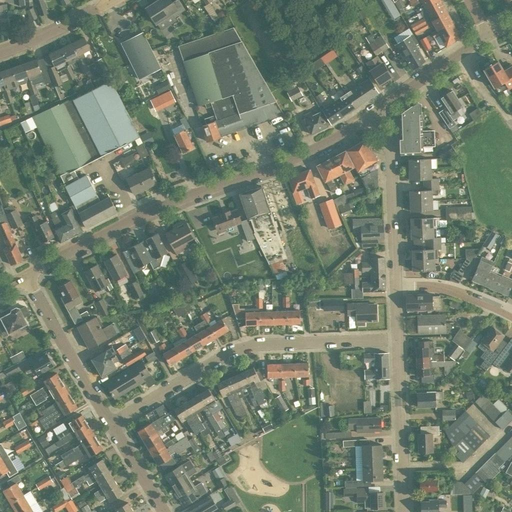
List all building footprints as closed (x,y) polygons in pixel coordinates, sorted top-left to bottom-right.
[(43,0),(34,0),(41,17),(48,14),(43,0)] [(177,21),(174,17),(185,11),(178,0),(176,0),(172,3),(169,0),(159,0),(146,9),(156,25),(157,24),(161,31),(177,21)] [(421,2),(425,10),(441,1),(440,0),(417,0),(414,1),(410,4),(412,7),(421,2)] [(410,25),(413,31),(447,12),(441,1),(425,10),(429,15),(410,25)] [(392,2),(385,6),(392,20),(400,15),(392,2)] [(217,16),(213,10),(209,3),(206,5),(204,6),(212,19),(217,16)] [(26,11),(31,21),(37,18),(33,8),(26,11)] [(420,40),(420,41),(432,34),(431,33),(437,30),(437,31),(453,23),(447,12),(413,31),(415,35),(434,25),(436,30),(431,33),(429,35),(420,40)] [(317,18),(315,24),(323,26),(325,20),(317,18)] [(6,22),(0,23),(0,26),(0,31),(7,30),(7,29),(9,29),(8,23),(6,23),(6,22)] [(432,34),(420,41),(425,51),(431,47),(428,42),(440,36),(446,47),(460,37),(453,23),(437,31),(437,30),(431,33),(432,34)] [(233,27),(178,46),(199,105),(204,104),(205,107),(212,105),(215,115),(204,119),(206,125),(202,126),(207,141),(209,141),(209,142),(215,141),(214,140),(214,139),(220,137),(219,134),(282,113),(233,27)] [(121,43),(136,75),(150,69),(152,73),(158,70),(161,69),(143,32),(121,43)] [(381,51),(374,39),(374,40),(370,34),(365,37),(369,44),(369,45),(375,55),(381,51)] [(394,45),(403,60),(406,59),(412,69),(424,61),(415,45),(418,43),(413,34),(410,36),(410,35),(394,45)] [(374,39),(381,51),(382,52),(389,48),(381,35),(374,39)] [(84,38),(72,43),(80,59),(77,61),(78,61),(81,67),(86,64),(83,59),(85,58),(83,53),(90,50),(84,38)] [(72,43),(61,49),(75,78),(69,65),(78,61),(77,61),(80,59),(72,43)] [(57,72),(58,72),(64,69),(69,81),(75,78),(61,49),(49,54),(54,66),(48,69),(55,87),(57,86),(62,84),(57,72)] [(327,63),(339,56),(335,49),(323,56),(327,63)] [(377,56),(366,63),(371,70),(370,71),(379,84),(379,85),(381,87),(388,82),(387,79),(391,76),(382,63),(377,56)] [(94,62),(104,82),(111,78),(101,58),(94,62)] [(321,58),(316,61),(319,66),(324,63),(321,58)] [(37,59),(24,64),(30,81),(27,82),(29,89),(35,87),(35,84),(43,81),(45,84),(50,82),(46,70),(41,71),(37,61),(37,59)] [(486,72),(482,75),(486,82),(490,79),(494,86),(495,86),(499,91),(508,86),(508,87),(511,85),(502,69),(498,61),(484,69),(486,72)] [(24,64),(12,68),(18,86),(19,86),(17,81),(18,80),(19,85),(27,82),(30,81),(24,64)] [(89,71),(86,64),(81,67),(86,78),(88,76),(86,72),(89,71)] [(511,85),(511,86),(511,65),(511,64),(502,69),(511,85)] [(355,69),(360,76),(366,73),(361,65),(355,69)] [(12,68),(0,72),(6,90),(9,89),(9,90),(18,86),(12,68)] [(5,103),(7,102),(5,97),(11,95),(9,90),(9,89),(6,90),(0,72),(0,89),(1,92),(3,91),(4,94),(2,95),(5,103)] [(101,77),(93,81),(96,86),(103,83),(101,77)] [(369,78),(357,86),(367,100),(378,92),(369,78)] [(59,104),(32,117),(74,204),(81,219),(85,228),(116,212),(115,208),(109,197),(100,202),(86,175),(78,179),(74,170),(96,159),(99,160),(101,159),(102,156),(127,143),(134,139),(138,145),(142,143),(139,137),(111,81),(94,89),(86,93),(73,99),(68,102),(68,101),(60,105),(59,104)] [(170,81),(156,85),(158,92),(172,88),(170,81)] [(286,89),(288,92),(287,93),(291,101),(303,95),(298,87),(296,88),(294,84),(286,89)] [(357,86),(346,93),(355,107),(367,100),(357,86)] [(38,93),(35,87),(29,89),(31,95),(38,93)] [(172,89),(151,98),(156,110),(177,101),(172,89)] [(445,109),(439,112),(449,129),(456,124),(453,120),(460,115),(456,109),(462,106),(461,105),(452,91),(449,92),(447,90),(442,94),(444,96),(441,98),(447,106),(444,108),(445,109)] [(315,97),(320,104),(325,100),(320,93),(315,97)] [(346,93),(334,101),(344,115),(355,107),(346,93)] [(7,102),(7,103),(13,101),(11,95),(5,97),(7,102)] [(40,109),(35,95),(29,97),(34,110),(40,109)] [(344,115),(334,101),(322,109),(332,124),(344,115)] [(29,102),(24,103),(28,115),(32,113),(29,102)] [(434,130),(422,131),(421,104),(417,102),(399,115),(400,154),(422,153),(422,147),(430,147),(434,146),(434,130)] [(320,112),(313,115),(311,112),(302,116),(311,134),(327,126),(320,112)] [(15,115),(10,117),(9,114),(0,117),(0,125),(12,122),(11,121),(16,119),(15,115)] [(174,132),(186,127),(184,123),(172,127),(174,132)] [(456,124),(449,129),(452,134),(459,129),(456,124)] [(185,130),(174,135),(183,153),(194,148),(185,130)] [(377,160),(364,140),(347,151),(369,195),(378,192),(377,161),(377,160)] [(137,151),(132,154),(136,161),(148,155),(142,143),(138,145),(135,147),(137,151)] [(453,151),(449,145),(437,153),(441,159),(453,151)] [(12,150),(1,155),(4,162),(15,157),(12,150)] [(345,152),(335,157),(349,183),(354,180),(349,169),(353,167),(345,152)] [(136,161),(132,154),(120,160),(124,167),(136,161)] [(335,157),(325,162),(333,177),(339,174),(344,185),(349,183),(335,157)] [(408,160),(409,169),(430,169),(430,159),(408,160)] [(333,177),(325,162),(317,166),(331,192),(336,190),(330,179),(333,177)] [(149,167),(138,173),(146,189),(157,183),(149,167)] [(423,179),(423,185),(438,184),(438,179),(431,179),(430,169),(409,169),(409,179),(423,179)] [(288,178),(293,193),(306,188),(310,199),(310,198),(313,205),(321,202),(319,195),(310,170),(288,178)] [(146,189),(138,173),(126,178),(134,194),(146,189)] [(410,191),(410,201),(432,200),(431,195),(437,195),(437,191),(438,191),(438,184),(423,185),(423,191),(410,191)] [(247,220),(250,219),(255,233),(254,233),(269,264),(270,263),(276,279),(281,279),(287,277),(286,271),(288,270),(284,259),(287,258),(276,227),(278,226),(276,221),(274,221),(271,212),(262,186),(239,194),(247,220)] [(345,195),(347,201),(355,198),(353,192),(345,195)] [(432,200),(410,201),(410,211),(432,210),(432,200)] [(338,205),(342,216),(352,212),(347,201),(338,205)] [(53,203),(48,205),(52,213),(50,214),(52,218),(51,219),(56,228),(53,229),(60,243),(71,237),(64,223),(63,221),(63,220),(62,219),(62,217),(58,210),(56,206),(54,202),(53,203)] [(60,214),(56,206),(58,210),(62,217),(62,219),(63,220),(63,221),(64,223),(71,237),(83,231),(77,221),(81,219),(74,204),(69,207),(70,209),(60,214)] [(3,208),(1,205),(0,205),(0,231),(2,235),(7,247),(4,249),(11,264),(23,259),(10,232),(12,231),(3,208)] [(16,209),(14,210),(12,205),(5,208),(7,213),(6,214),(13,230),(23,225),(16,209)] [(328,209),(321,211),(328,230),(341,225),(337,213),(330,216),(328,209)] [(221,215),(213,218),(218,233),(227,231),(226,227),(240,222),(248,241),(255,238),(246,219),(241,221),(237,210),(230,212),(229,211),(221,214),(221,215)] [(29,219),(37,235),(39,235),(42,242),(47,240),(48,240),(53,238),(52,237),(54,236),(46,222),(40,225),(36,215),(29,219)] [(411,219),(411,228),(435,228),(440,227),(439,218),(411,219)] [(361,232),(361,240),(378,240),(384,239),(383,225),(382,225),(382,219),(362,219),(353,220),(353,232),(361,232)] [(187,242),(194,238),(186,223),(185,223),(184,220),(174,226),(176,228),(166,234),(177,254),(190,247),(187,242)] [(425,238),(426,244),(440,243),(440,242),(445,242),(445,238),(440,238),(440,237),(436,238),(435,228),(411,228),(411,238),(425,238)] [(504,238),(491,231),(483,245),(490,250),(496,240),(498,242),(500,239),(503,240),(504,238)] [(150,249),(145,251),(154,269),(161,266),(164,255),(168,253),(157,234),(146,240),(150,249)] [(154,269),(145,251),(144,251),(140,243),(128,249),(132,255),(131,259),(127,261),(134,274),(145,268),(146,264),(150,262),(154,269)] [(412,250),(412,260),(434,259),(433,250),(440,250),(440,243),(426,244),(426,250),(412,250)] [(117,255),(104,261),(114,281),(127,275),(117,255)] [(472,280),(484,285),(490,270),(493,262),(482,257),(472,280)] [(370,262),(361,262),(362,272),(371,272),(371,275),(371,277),(385,277),(385,275),(384,258),(370,258),(370,262)] [(457,272),(453,269),(451,273),(453,274),(449,280),(458,283),(463,275),(472,261),(466,258),(457,272)] [(434,259),(412,260),(412,270),(434,270),(434,271),(440,271),(440,266),(434,266),(434,259)] [(187,260),(176,267),(188,290),(196,285),(194,282),(197,280),(187,260)] [(85,272),(95,291),(107,285),(97,265),(85,272)] [(358,268),(349,269),(350,272),(350,282),(350,283),(359,283),(359,281),(358,268)] [(484,285),(496,290),(502,275),(490,270),(484,285)] [(511,279),(502,275),(496,290),(507,295),(511,283),(511,279)] [(371,281),(362,282),(362,288),(362,292),(363,292),(371,292),(385,291),(385,277),(371,277),(371,281)] [(59,287),(64,296),(62,298),(76,324),(90,316),(87,311),(79,315),(74,306),(82,302),(70,281),(59,287)] [(138,298),(140,300),(145,298),(136,281),(128,285),(136,299),(138,298)] [(299,295),(307,296),(309,284),(302,283),(299,295)] [(406,295),(405,295),(406,310),(408,310),(409,312),(412,311),(413,310),(440,309),(439,296),(432,297),(432,294),(406,295)] [(103,298),(95,302),(102,317),(103,317),(104,319),(111,316),(109,313),(110,312),(103,298)] [(343,301),(323,302),(324,310),(343,310),(343,301)] [(186,312),(181,303),(172,307),(178,317),(186,312)] [(361,303),(347,304),(348,315),(356,315),(356,322),(357,322),(357,326),(365,326),(365,321),(377,321),(376,305),(361,305),(361,303)] [(2,318),(4,322),(0,323),(0,327),(4,336),(27,324),(23,317),(29,314),(25,307),(20,310),(19,309),(17,308),(12,310),(11,313),(2,318)] [(286,311),(273,312),(273,325),(287,324),(286,311)] [(300,311),(286,311),(287,324),(301,324),(300,311)] [(259,325),(259,312),(245,313),(246,326),(259,325)] [(273,312),(259,312),(259,325),(273,325),(273,312)] [(445,315),(417,316),(418,332),(418,334),(432,333),(445,333),(450,333),(450,323),(445,323),(445,315)] [(112,324),(101,329),(95,317),(77,327),(89,349),(117,334),(112,324)] [(222,319),(210,326),(217,337),(229,330),(222,319)] [(174,327),(179,334),(185,331),(182,327),(180,328),(177,325),(174,327)] [(146,338),(139,326),(133,330),(139,341),(146,338)] [(210,326),(198,333),(205,344),(217,337),(210,326)] [(488,347),(480,357),(484,360),(480,366),(486,371),(501,351),(495,347),(504,336),(492,327),(481,342),(488,347)] [(147,332),(153,344),(159,340),(154,329),(147,332)] [(459,330),(452,340),(464,350),(472,339),(459,330)] [(198,333),(187,340),(193,351),(205,344),(198,333)] [(187,340),(175,347),(181,358),(193,351),(187,340)] [(419,348),(416,348),(416,362),(457,361),(457,360),(444,361),(444,355),(437,355),(437,354),(434,354),(434,347),(429,348),(429,340),(418,341),(419,348)] [(158,346),(161,351),(167,347),(164,343),(158,346)] [(92,359),(91,361),(92,363),(94,363),(97,368),(129,349),(126,344),(114,350),(113,348),(99,355),(92,359)] [(503,365),(511,371),(511,349),(506,345),(492,363),(500,369),(503,365)] [(181,358),(175,347),(163,354),(170,365),(181,358)] [(129,349),(97,368),(99,371),(98,373),(100,376),(102,376),(109,372),(109,371),(116,367),(114,364),(131,353),(129,349)] [(124,360),(127,366),(146,355),(143,349),(124,360)] [(10,357),(13,364),(17,362),(17,363),(26,358),(23,351),(10,357)] [(156,366),(157,367),(161,365),(153,351),(145,356),(149,363),(152,361),(156,366)] [(374,362),(374,366),(389,365),(388,353),(374,353),(374,354),(363,354),(364,362),(374,362)] [(25,368),(28,373),(35,369),(39,374),(53,366),(46,355),(39,359),(38,359),(32,362),(32,363),(25,368)] [(106,384),(115,398),(144,381),(142,378),(150,374),(142,361),(106,384)] [(457,361),(416,362),(417,376),(421,376),(421,382),(434,382),(433,374),(431,374),(431,368),(438,367),(437,367),(444,366),(444,373),(447,374),(457,361)] [(17,362),(13,364),(14,366),(0,373),(0,378),(0,379),(20,369),(17,363),(17,362)] [(308,363),(295,364),(295,377),(309,376),(308,363)] [(281,377),(281,364),(267,365),(268,378),(281,377)] [(295,364),(281,364),(281,377),(295,377),(295,364)] [(374,369),(364,369),(364,379),(375,379),(381,379),(381,381),(389,381),(389,378),(389,365),(374,366),(374,369)] [(253,368),(244,372),(254,395),(263,409),(268,406),(261,391),(267,388),(263,380),(259,381),(253,368)] [(244,372),(235,376),(244,396),(248,394),(254,407),(259,404),(261,409),(263,409),(254,395),(244,372)] [(30,395),(32,399),(61,381),(56,373),(44,381),(46,385),(30,395)] [(235,376),(226,380),(237,404),(244,415),(247,414),(240,398),(244,396),(235,376)] [(237,404),(226,380),(217,384),(223,398),(227,396),(237,418),(244,415),(237,404)] [(52,394),(54,398),(67,390),(61,381),(32,399),(36,405),(46,399),(46,398),(52,394)] [(20,390),(24,396),(35,389),(31,383),(20,390)] [(208,389),(200,394),(221,429),(223,433),(227,430),(225,427),(225,426),(217,412),(223,408),(218,400),(216,401),(208,389)] [(39,413),(41,416),(71,398),(67,390),(54,398),(57,402),(39,413)] [(466,393),(468,400),(474,398),(472,391),(466,393)] [(427,394),(417,394),(418,407),(435,406),(435,399),(442,399),(442,392),(427,392),(427,394)] [(200,394),(191,399),(199,412),(203,410),(216,432),(221,429),(200,394)] [(475,401),(481,407),(488,400),(483,394),(475,401)] [(280,395),(274,398),(283,412),(288,409),(280,395)] [(71,398),(41,416),(41,417),(29,424),(30,427),(40,421),(45,430),(56,423),(53,418),(63,413),(65,415),(77,408),(71,398)] [(191,399),(183,404),(199,432),(205,428),(197,415),(196,416),(195,414),(199,412),(191,399)] [(373,411),(372,400),(365,400),(366,412),(373,411)] [(481,407),(484,411),(491,404),(488,400),(481,407)] [(319,402),(321,417),(334,415),(333,405),(326,406),(325,402),(319,402)] [(151,423),(138,431),(141,435),(140,437),(142,440),(166,426),(166,425),(174,420),(170,412),(168,413),(163,404),(158,407),(163,416),(151,423)] [(199,432),(183,404),(174,409),(182,422),(186,420),(195,434),(199,432)] [(484,411),(488,414),(495,407),(491,404),(484,411)] [(488,414),(491,418),(499,411),(495,407),(488,414)] [(502,414),(502,415),(510,422),(511,420),(511,413),(508,409),(502,414)] [(442,410),(442,420),(455,420),(455,410),(442,410)] [(465,411),(445,431),(449,440),(450,440),(452,444),(454,446),(458,442),(461,438),(466,434),(469,430),(473,427),(477,423),(465,411)] [(491,418),(495,422),(502,415),(502,414),(499,411),(491,418)] [(56,435),(59,440),(87,423),(82,415),(69,423),(71,426),(56,435)] [(502,415),(495,422),(502,429),(510,422),(502,415)] [(13,416),(6,420),(9,426),(16,422),(13,416)] [(380,418),(356,419),(348,420),(348,429),(357,429),(357,433),(373,432),(373,431),(381,431),(380,418)] [(77,436),(79,440),(92,432),(87,423),(59,440),(55,442),(58,447),(77,436)] [(489,435),(477,423),(473,427),(485,439),(489,435)] [(166,426),(142,440),(144,444),(146,444),(148,447),(161,440),(158,436),(169,430),(166,426)] [(418,434),(419,453),(432,452),(432,436),(439,435),(439,426),(424,427),(424,434),(418,434)] [(482,443),(485,439),(473,427),(469,430),(482,443)] [(478,446),(482,443),(469,430),(466,434),(478,446)] [(60,455),(63,460),(96,440),(92,432),(79,440),(82,443),(75,448),(74,447),(60,455)] [(161,440),(148,447),(151,452),(150,453),(152,457),(185,437),(182,432),(163,444),(161,440)] [(466,434),(461,438),(474,451),(478,446),(466,434)] [(38,438),(43,447),(49,443),(44,435),(38,438)] [(185,437),(152,457),(154,461),(156,460),(159,465),(160,465),(171,458),(170,455),(175,451),(177,454),(191,446),(188,441),(185,437)] [(193,437),(188,441),(191,446),(195,453),(201,450),(193,437)] [(461,438),(458,442),(470,454),(474,451),(461,438)] [(362,445),(362,457),(382,457),(381,445),(362,445),(362,439),(343,440),(343,446),(362,445)] [(96,440),(63,460),(58,463),(61,469),(80,458),(80,457),(87,452),(90,457),(102,449),(96,440)] [(24,442),(18,446),(21,451),(27,448),(24,442)] [(458,442),(454,446),(459,451),(466,458),(470,454),(458,442)] [(511,446),(508,442),(503,446),(511,454),(511,446)] [(49,446),(45,449),(49,455),(53,453),(49,446)] [(503,446),(500,450),(508,458),(511,454),(503,446)] [(212,452),(216,459),(222,456),(218,449),(212,452)] [(500,450),(496,454),(504,462),(508,458),(500,450)] [(459,451),(456,455),(463,462),(466,458),(459,451)] [(496,454),(492,458),(500,466),(504,462),(496,454)] [(2,459),(0,459),(0,476),(7,472),(10,477),(18,472),(8,456),(2,459)] [(216,460),(220,465),(226,461),(223,456),(216,460)] [(362,457),(363,469),(382,468),(382,457),(362,457)] [(492,458),(488,462),(498,472),(500,470),(498,468),(500,466),(492,458)] [(86,480),(87,481),(107,469),(102,460),(89,468),(91,472),(84,476),(83,475),(70,483),(70,482),(63,486),(67,492),(86,480)] [(165,475),(169,483),(175,492),(191,482),(188,477),(197,471),(190,460),(178,467),(165,475)] [(488,462),(484,465),(494,476),(498,472),(488,462)] [(484,465),(480,469),(490,480),(494,476),(484,465)] [(382,468),(363,469),(363,481),(383,480),(382,468)] [(97,481),(100,485),(112,478),(107,469),(87,481),(89,485),(97,481)] [(480,469),(476,473),(484,482),(485,481),(488,482),(490,480),(480,469)] [(476,473),(472,477),(480,486),(484,482),(476,473)] [(216,482),(220,489),(228,484),(224,477),(216,482)] [(472,477),(468,481),(476,489),(480,486),(472,477)] [(45,478),(39,482),(42,488),(49,484),(45,478)] [(94,493),(97,498),(117,486),(112,478),(100,485),(101,488),(94,493)] [(447,479),(437,479),(420,479),(420,492),(437,492),(437,491),(446,491),(446,487),(447,487),(447,479)] [(468,481),(464,485),(472,493),(476,489),(468,481)] [(194,486),(191,482),(175,492),(180,501),(184,506),(197,498),(207,492),(201,482),(194,486)] [(472,493),(464,485),(461,483),(461,482),(450,482),(450,494),(469,494),(472,493)] [(3,491),(10,503),(23,495),(16,483),(3,491)] [(117,486),(97,498),(99,502),(107,497),(109,502),(122,494),(117,486)] [(482,487),(479,495),(485,498),(489,490),(482,487)] [(368,489),(344,489),(344,496),(357,496),(357,503),(364,503),(365,508),(372,508),(384,508),(383,493),(371,493),(371,494),(368,493),(368,489)] [(25,494),(32,506),(38,502),(31,490),(25,494)] [(200,506),(192,511),(189,511),(210,511),(218,508),(210,494),(198,502),(200,506)] [(10,503),(15,511),(22,511),(30,507),(23,495),(10,503)] [(230,500),(221,505),(225,511),(236,505),(235,505),(232,499),(230,500)] [(62,500),(56,504),(59,510),(66,506),(62,500)] [(421,503),(421,511),(437,511),(438,507),(446,507),(446,500),(429,500),(429,502),(421,503)] [(132,511),(133,511),(128,503),(115,511),(116,511),(132,511)]
